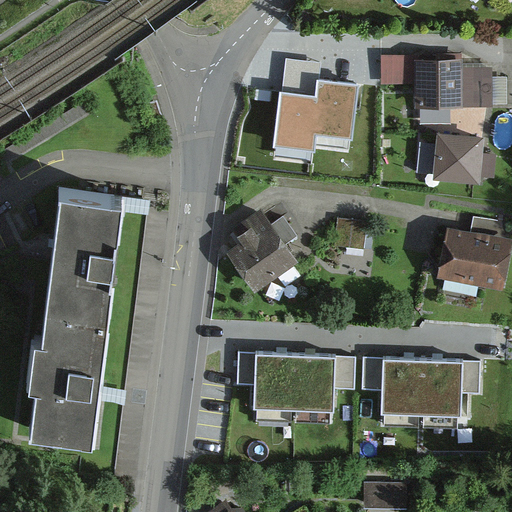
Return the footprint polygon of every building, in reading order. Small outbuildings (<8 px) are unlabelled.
[(383,52),(383,82),(412,83),(412,53),(383,52)] [(459,55),(417,57),(418,103),(460,101),(459,55)] [(495,74),(495,103),(507,103),(507,74),(495,74)] [(315,96),(280,92),(274,148),(314,152),(316,135),(352,139),(358,84),(317,80),(315,96)] [(453,105),(452,129),(486,130),(486,106),(453,105)] [(482,136),(441,130),(435,173),(476,178),(482,136)] [(64,181),(50,284),(111,291),(124,188),(64,181)] [(288,283),(301,274),(291,261),(298,256),(263,208),(238,226),(247,238),(230,250),(256,286),(279,270),(288,283)] [(365,220),(339,217),(337,243),(363,245),(365,220)] [(448,226),(439,272),(501,284),(509,237),(448,226)] [(445,287),(477,294),(479,283),(447,276),(445,287)] [(92,433),(111,291),(50,284),(44,332),(35,331),(29,377),(37,379),(31,426),(92,433)] [(296,349),(257,348),(256,400),(295,401),(296,349)] [(335,350),(296,349),(295,401),(333,402),(335,350)] [(424,353),(385,352),(384,404),(422,405),(424,353)] [(462,355),(424,353),(422,405),(460,406),(462,355)] [(335,419),(335,406),(289,404),(288,418),(335,419)] [(367,505),(408,505),(408,485),(367,485),(367,505)] [(210,511),(236,511),(228,500),(210,511)]
